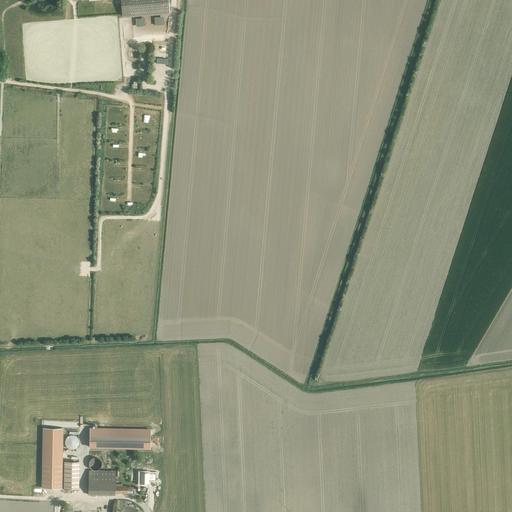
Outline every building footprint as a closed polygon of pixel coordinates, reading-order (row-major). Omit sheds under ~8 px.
[(121,0),(123,16),(170,12),(169,0),(121,0)] [(63,428),(43,428),(42,488),(62,488),(63,428)] [(150,430),(89,428),(89,446),(150,448),(150,430)] [(102,464),(102,463),(102,461),(101,460),(101,459),(100,458),(99,457),(98,456),(95,456),(94,456),(93,456),(91,457),(90,458),(89,459),(89,460),(88,461),(88,462),(88,464),(88,465),(89,466),(90,467),(92,469),(93,469),(94,469),(95,469),(97,469),(98,469),(100,468),(101,466),(101,465),(102,464)] [(64,462),(63,489),(78,489),(79,462),(64,462)] [(133,493),(133,488),(128,488),(128,485),(122,485),(122,484),(115,483),(115,471),(88,470),(88,495),(114,495),(115,493),(133,493)] [(141,482),(149,482),(149,479),(156,479),(156,473),(149,473),(149,472),(142,472),(141,482)]
